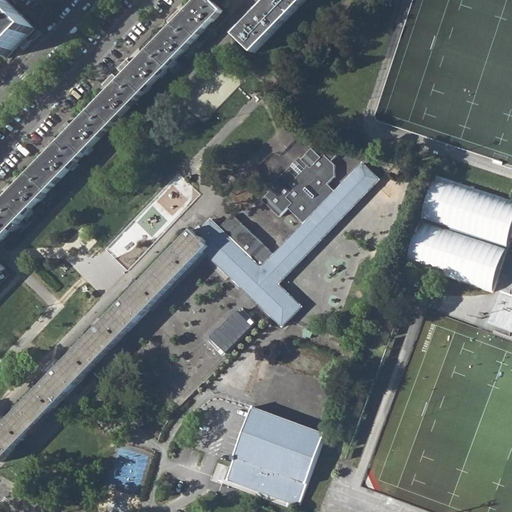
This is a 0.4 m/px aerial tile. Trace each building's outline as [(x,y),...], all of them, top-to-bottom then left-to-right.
[(0,244),(223,13),(209,0),(198,0),(0,206),(0,244)] [(0,0),(0,49),(9,58),(37,28),(8,0),(0,0)] [(306,0),(268,0),(236,33),(257,52),(306,0)] [(131,63),(127,60),(118,69),(122,72),(131,63)] [(116,78),(113,75),(104,84),(108,87),(116,78)] [(71,125),(68,122),(59,131),(63,134),(71,125)] [(57,140),(53,137),(45,146),(48,149),(57,140)] [(121,307),(99,330),(113,343),(204,252),(273,318),(285,329),(292,322),(304,309),(281,286),(381,181),(364,165),(337,193),(329,185),(336,178),(335,166),(332,163),(345,149),(318,140),(311,147),(313,150),(303,160),(309,166),(298,178),(292,171),(285,178),(283,176),(275,185),(277,187),(264,201),(282,218),(290,209),(307,225),(276,257),(234,215),(221,228),(213,220),(199,235),(194,231),(142,285),(139,282),(131,291),(118,305),(121,307)] [(283,176),(285,178),(292,171),(298,178),(309,166),(303,160),(300,158),(293,165),(283,176)] [(411,258),(495,290),(511,245),(511,197),(444,171),(411,258)] [(511,302),(504,300),(492,332),(511,339),(511,302)] [(258,327),(239,309),(212,337),(230,355),(258,327)] [(113,343),(99,330),(95,327),(92,324),(84,333),(90,338),(65,364),(61,360),(49,372),(52,374),(54,377),(9,425),(3,420),(0,423),(0,458),(3,461),(113,343)] [(227,480),(302,507),(329,433),(254,406),(227,480)]
